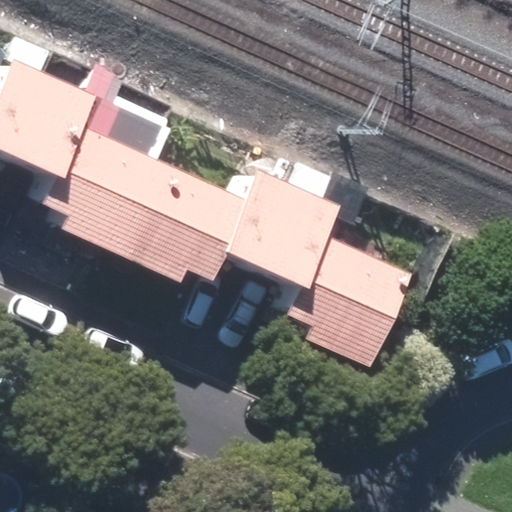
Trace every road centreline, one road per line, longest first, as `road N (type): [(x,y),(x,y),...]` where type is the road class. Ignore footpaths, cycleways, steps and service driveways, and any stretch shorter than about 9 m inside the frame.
road 1 (residential): [(0,334),(376,511)]
road 2 (residential): [(378,511),(414,437),(473,388),(511,376)]
